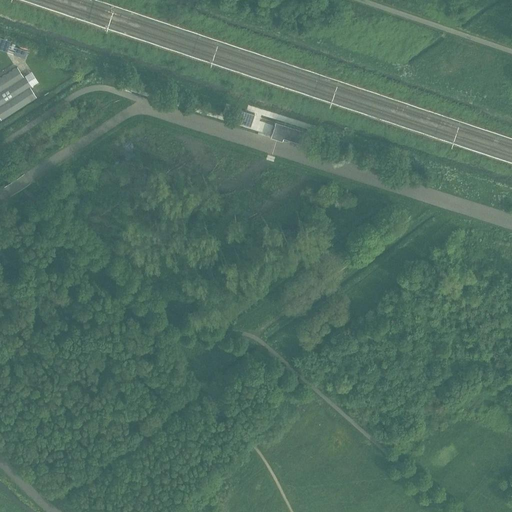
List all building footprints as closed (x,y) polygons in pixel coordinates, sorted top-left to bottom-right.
[(0,36),(0,49),(25,58),(27,50),(9,44),(10,40),(0,36)] [(36,97),(30,87),(31,86),(25,76),(23,77),(17,67),(0,77),(0,117),(1,119),(36,97)] [(31,72),(25,76),(31,86),(38,82),(31,72)] [(238,109),(235,121),(252,125),(255,114),(238,109)] [(276,121),(272,136),(283,139),(284,135),(301,140),(304,129),(276,121)]
